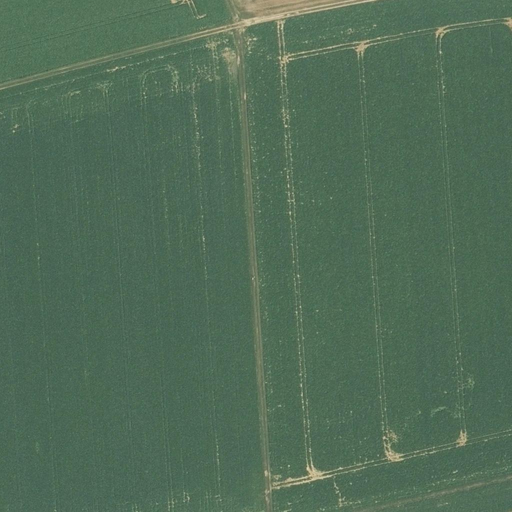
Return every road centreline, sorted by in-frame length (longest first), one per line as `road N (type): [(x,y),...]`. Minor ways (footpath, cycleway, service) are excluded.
road 1 (track): [(270,511),(245,94),(239,24),(228,0)]
road 2 (track): [(0,85),(364,0)]
road 3 (track): [(363,511),(511,477)]
